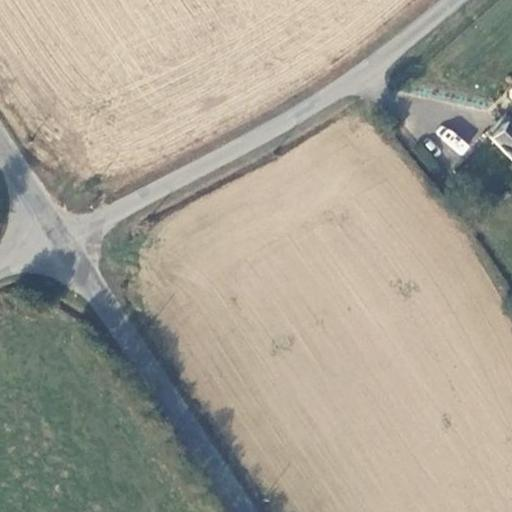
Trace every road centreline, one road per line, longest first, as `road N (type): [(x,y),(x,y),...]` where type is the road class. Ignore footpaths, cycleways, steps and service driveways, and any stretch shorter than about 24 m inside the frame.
road 1 (unclassified): [(453,0),(380,65),(247,144),(60,235)]
road 2 (unclassified): [(60,235),(244,511)]
